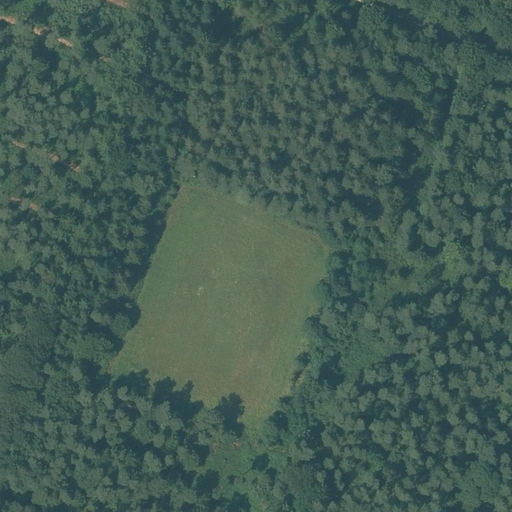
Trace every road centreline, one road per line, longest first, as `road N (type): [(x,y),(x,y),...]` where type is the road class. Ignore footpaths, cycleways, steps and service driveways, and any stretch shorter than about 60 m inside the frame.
road 1 (track): [(0,424),(167,0)]
road 2 (track): [(359,0),(511,56)]
